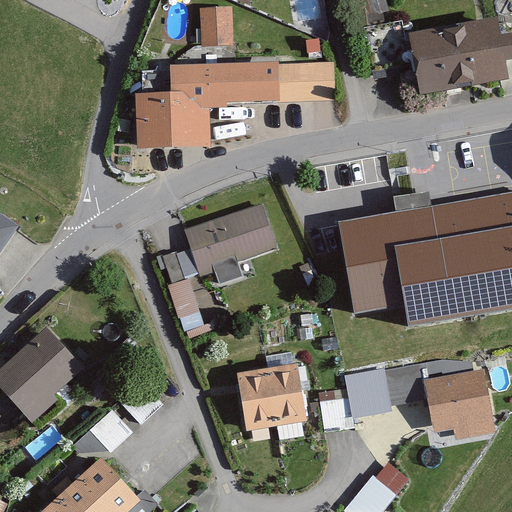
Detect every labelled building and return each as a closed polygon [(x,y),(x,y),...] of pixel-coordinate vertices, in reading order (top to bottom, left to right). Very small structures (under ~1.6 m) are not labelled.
[(229,11),(196,14),(199,50),(232,47),(229,11)] [(489,23),(400,41),(413,102),(504,84),(500,66),(511,64),(507,40),(493,43),(489,23)] [(330,67),(159,72),(160,100),(127,101),(129,156),(205,154),(204,113),(217,112),(217,107),(331,103),(330,67)] [(387,213),(329,222),(342,313),(388,306),(391,324),(511,306),(511,192),(425,206),(423,192),(385,198),(387,213)] [(260,207),(180,231),(194,277),(211,272),(215,284),(240,277),(236,262),(273,250),(260,207)] [(0,247),(11,230),(0,222),(0,247)] [(187,340),(208,334),(192,279),(171,285),(187,340)] [(76,371),(38,329),(0,362),(0,399),(23,426),(49,403),(45,399),(76,371)] [(422,401),(427,435),(449,432),(450,441),(488,435),(478,374),(442,379),(440,363),(357,376),(363,410),(422,401)] [(289,366),(229,373),(237,433),(297,425),(289,366)] [(92,431),(112,453),(135,432),(115,410),(92,431)] [(116,511),(132,498),(95,457),(33,511),(116,511)] [(385,459),(349,511),(350,511),(386,511),(411,477),(385,459)]
